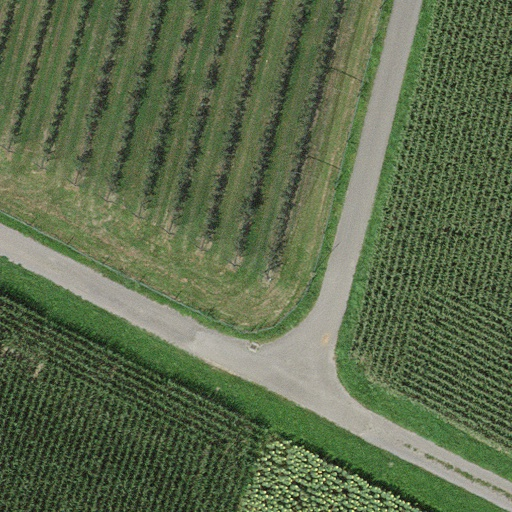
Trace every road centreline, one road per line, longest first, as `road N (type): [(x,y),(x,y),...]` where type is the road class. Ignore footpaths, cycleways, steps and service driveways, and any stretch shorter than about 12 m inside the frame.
road 1 (track): [(411,0),(310,391)]
road 2 (track): [(310,391),(0,240)]
road 3 (track): [(310,391),(511,496)]
